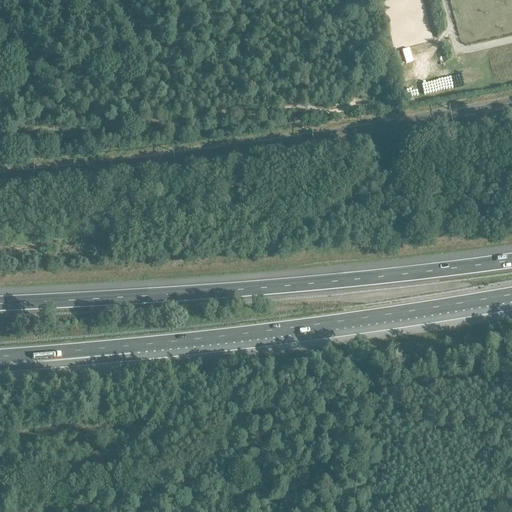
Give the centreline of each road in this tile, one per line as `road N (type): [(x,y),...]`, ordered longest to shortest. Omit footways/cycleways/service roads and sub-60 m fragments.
road 1 (motorway): [(511,260),(168,294),(0,301)]
road 2 (motorway): [(129,345),(511,294)]
road 3 (track): [(0,101),(215,32),(231,16),(223,0)]
road 4 (track): [(407,85),(397,115),(511,90)]
road 5 (motorway): [(0,365),(129,345)]
road 6 (motorway): [(0,355),(129,345)]
